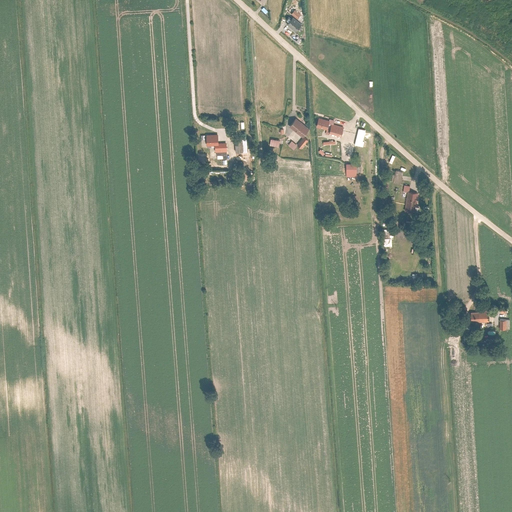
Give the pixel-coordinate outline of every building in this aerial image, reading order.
[(297,19),(300,15),(295,10),(291,14),(297,19)] [(301,24),(293,18),(288,25),(296,31),(301,24)] [(319,118),(316,126),(327,129),(329,120),(319,118)] [(308,129),(296,119),(290,126),(302,137),(308,129)] [(332,124),(333,124),(334,120),(329,119),(329,120),(327,129),(326,133),(329,134),(329,133),(332,124)] [(332,124),(329,133),(341,136),(343,127),(333,124),(332,124)] [(359,129),(355,145),(363,147),(364,142),(362,141),(365,130),(359,129)] [(217,135),(207,135),(208,145),(216,145),(218,145),(218,144),(217,135)] [(308,140),(304,137),(297,145),(302,148),(308,140)] [(288,145),(294,149),(297,145),(292,141),(288,145)] [(226,143),(218,144),(218,145),(216,145),(216,151),(218,151),(226,151),(226,143)] [(227,159),(226,151),(218,151),(218,158),(223,158),(223,159),(227,159)] [(356,163),(347,163),(346,176),(356,177),(356,172),(356,165),(356,163)] [(414,212),(417,193),(409,192),(407,191),(406,200),(404,210),(414,212)] [(383,246),(392,246),(392,229),(383,229),(383,246)] [(489,321),(488,310),(480,311),(480,312),(472,312),(472,321),(480,321),(480,322),(489,321)] [(509,320),(500,320),(500,328),(509,328),(509,320)]
